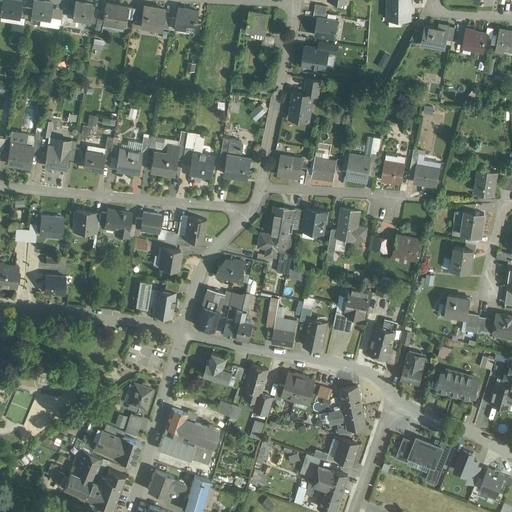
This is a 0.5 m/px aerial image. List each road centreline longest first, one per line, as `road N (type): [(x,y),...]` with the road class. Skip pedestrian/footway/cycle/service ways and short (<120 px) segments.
road 1 (residential): [(0,188),(251,211)]
road 2 (residential): [(394,402),(377,375),(186,334)]
road 3 (residential): [(261,188),(298,2)]
road 4 (residential): [(186,334),(0,309)]
road 5 (residential): [(129,511),(186,334)]
road 6 (residential): [(186,334),(208,259),(251,211)]
road 7 (residential): [(261,188),(393,199)]
road 8 (residential): [(511,452),(394,402)]
